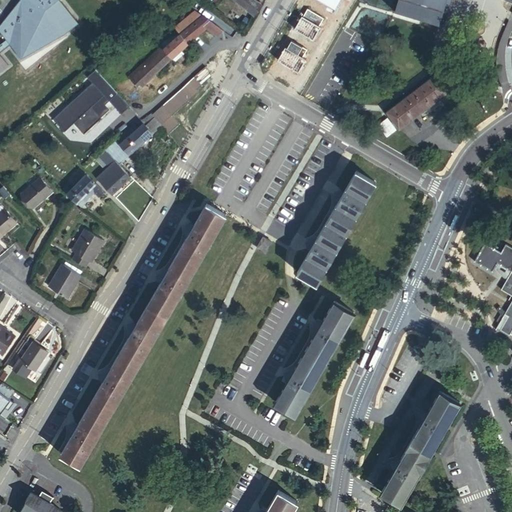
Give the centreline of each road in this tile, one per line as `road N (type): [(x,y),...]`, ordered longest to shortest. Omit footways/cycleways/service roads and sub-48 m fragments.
road 1 (unclassified): [(86,336),(238,71)]
road 2 (residential): [(238,71),(451,195)]
road 3 (tertiary): [(400,310),(355,416),(336,511)]
road 4 (unclassified): [(20,452),(86,336)]
road 5 (tertiary): [(451,195),(400,310)]
